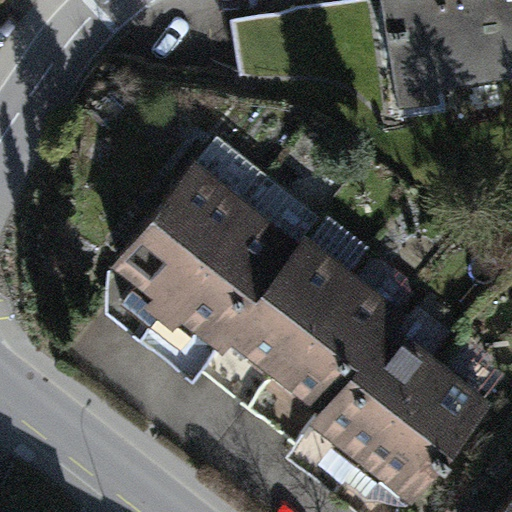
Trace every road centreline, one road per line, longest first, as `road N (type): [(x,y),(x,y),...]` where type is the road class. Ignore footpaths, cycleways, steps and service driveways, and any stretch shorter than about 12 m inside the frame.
road 1 (tertiary): [(168,511),(0,377)]
road 2 (residential): [(113,0),(84,24),(0,140)]
